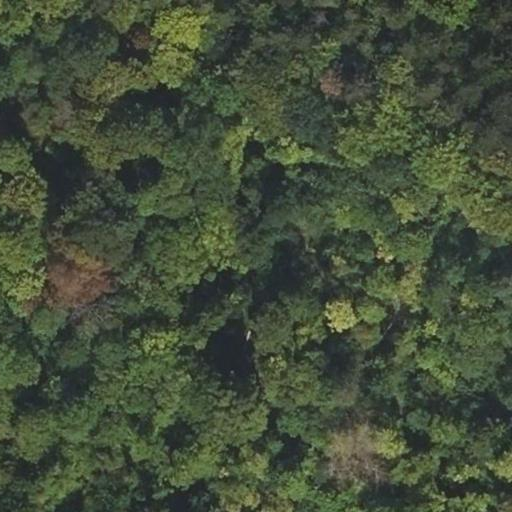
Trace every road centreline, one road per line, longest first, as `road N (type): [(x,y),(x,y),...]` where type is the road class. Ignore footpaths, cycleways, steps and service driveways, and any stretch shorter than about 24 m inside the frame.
road 1 (track): [(0,500),(175,107)]
road 2 (track): [(511,181),(209,31),(175,107)]
